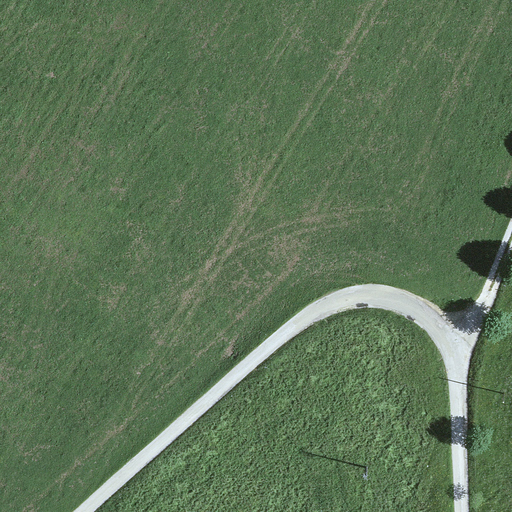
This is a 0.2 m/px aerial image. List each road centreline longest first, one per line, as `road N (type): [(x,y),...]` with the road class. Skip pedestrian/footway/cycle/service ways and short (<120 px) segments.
road 1 (track): [(473,354),(420,310),(379,295),(332,302),(284,332),(89,511)]
road 2 (unclassified): [(471,511),(473,354),(511,241)]
